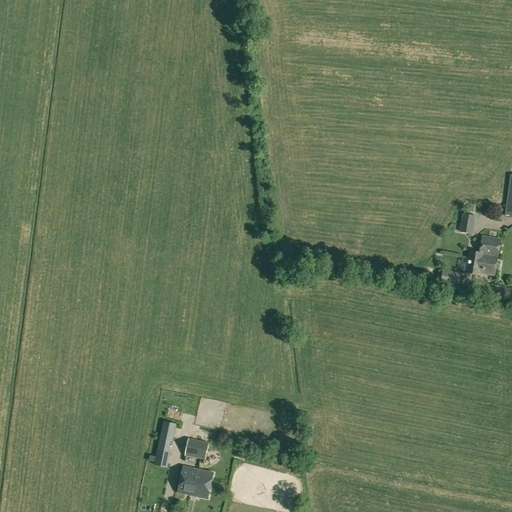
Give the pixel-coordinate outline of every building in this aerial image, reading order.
[(460,233),(473,234),(476,216),(463,214),(460,233)] [(482,235),(484,223),(477,222),(475,234),(482,235)] [(479,254),(498,258),(501,239),(482,236),(479,252),(470,251),(469,257),(478,259),(479,254)] [(480,273),(495,276),(498,258),(479,254),(478,259),(469,257),(466,273),(480,275),(480,273)] [(441,283),(460,286),(461,274),(443,271),(441,283)] [(164,421),(160,438),(171,440),(173,441),(177,424),(164,421)] [(185,456),(205,460),(209,443),(188,438),(185,456)] [(168,451),(158,449),(154,465),(167,468),(170,452),(168,451)] [(178,493),(190,495),(208,499),(213,473),(199,470),(183,467),(178,493)]
